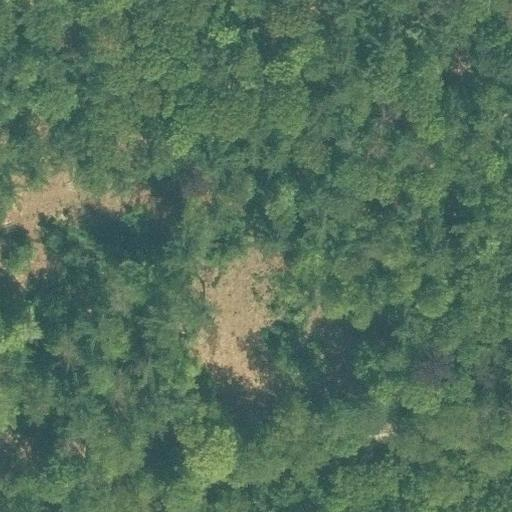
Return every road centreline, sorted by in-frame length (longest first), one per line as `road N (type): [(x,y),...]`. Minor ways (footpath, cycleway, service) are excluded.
road 1 (track): [(110,511),(250,454),(382,426),(511,411)]
road 2 (track): [(511,301),(382,426)]
